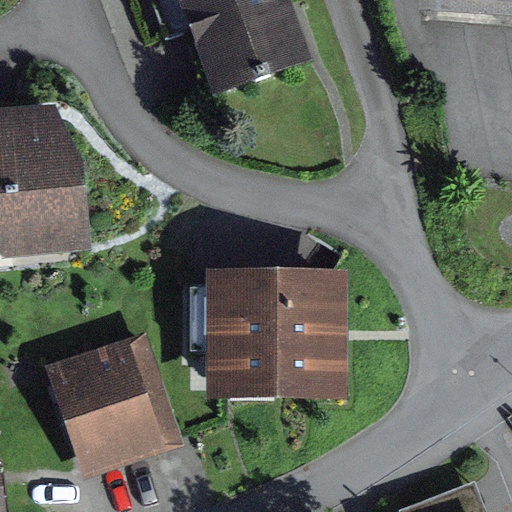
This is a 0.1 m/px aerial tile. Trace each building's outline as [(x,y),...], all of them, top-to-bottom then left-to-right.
[(158,0),(172,35),(188,29),(177,0),(158,0)] [(177,0),(188,29),(215,104),(314,69),(288,0),(177,0)] [(511,0),(420,0),(419,17),(511,23),(511,0)] [(0,259),(5,264),(92,255),(89,202),(84,172),(56,112),(0,116),(0,259)] [(206,279),(206,408),(351,408),(347,280),(206,279)] [(45,373),(84,485),(185,450),(147,338),(45,373)] [(485,511),(475,485),(406,511),(485,511)]
